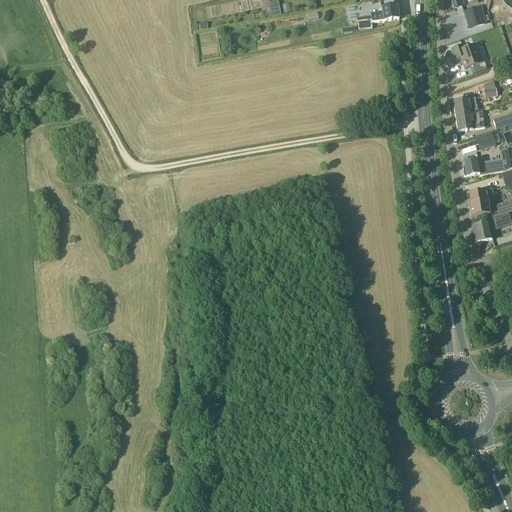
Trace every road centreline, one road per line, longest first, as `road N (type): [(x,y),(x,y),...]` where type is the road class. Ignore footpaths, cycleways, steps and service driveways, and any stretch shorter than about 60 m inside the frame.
road 1 (track): [(425,124),(148,170),(130,164),(72,57)]
road 2 (primary): [(460,376),(425,124),(421,0)]
road 3 (residential): [(511,346),(460,210),(440,71),(440,0)]
